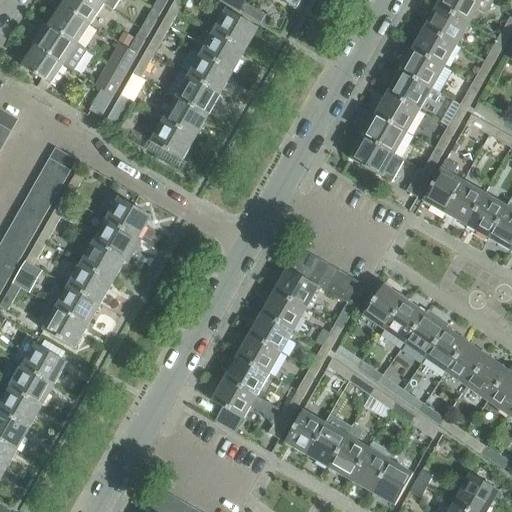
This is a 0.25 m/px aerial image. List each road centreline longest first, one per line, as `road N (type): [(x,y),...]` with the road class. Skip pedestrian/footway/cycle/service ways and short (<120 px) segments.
road 1 (residential): [(140,435),(295,161)]
road 2 (residential): [(295,161),(385,0)]
road 3 (residential): [(409,222),(295,161)]
